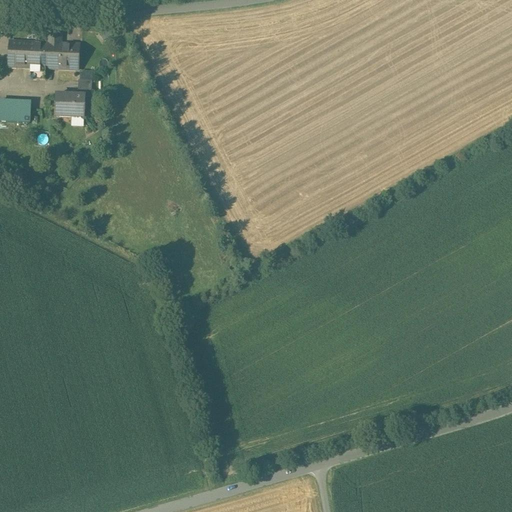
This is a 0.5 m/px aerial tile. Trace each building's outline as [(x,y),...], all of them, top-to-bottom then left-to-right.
[(61,35),(49,34),(48,45),(61,45),(61,35)] [(48,45),(10,43),(9,68),(31,69),(31,68),(37,69),(37,81),(45,81),(45,70),(78,71),(79,46),(61,45),(48,45)] [(92,82),(78,81),(78,97),(85,97),(85,98),(91,99),(92,82)] [(78,97),(56,96),(55,118),(84,119),(85,98),(85,97),(78,97)] [(41,109),(0,107),(0,120),(40,122),(41,109)]
